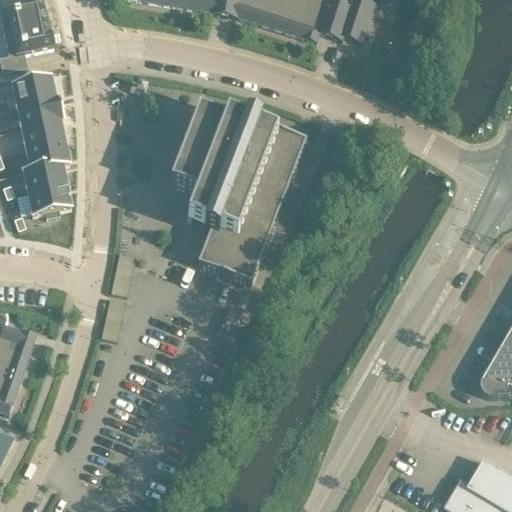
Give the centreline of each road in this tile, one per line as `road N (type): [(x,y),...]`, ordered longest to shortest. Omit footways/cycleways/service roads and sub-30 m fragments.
road 1 (residential): [(506,185),(415,132),(288,77),(93,36)]
road 2 (tertiary): [(308,511),(506,185)]
road 3 (unknown): [(72,474),(149,302),(170,292),(199,310),(193,352)]
road 4 (residential): [(96,290),(104,135),(93,36)]
road 5 (residential): [(13,511),(59,419),(96,290)]
road 6 (unknown): [(72,474),(101,487),(130,477),(193,352)]
